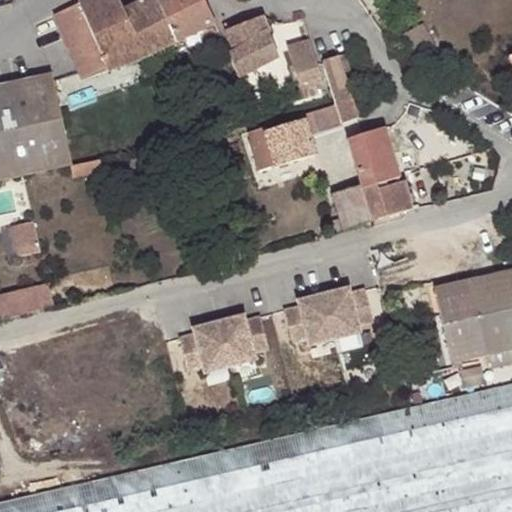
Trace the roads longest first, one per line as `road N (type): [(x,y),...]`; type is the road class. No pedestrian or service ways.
road 1 (residential): [(0,332),(511,193)]
road 2 (residential): [(292,0),(346,20),(401,89),(511,152)]
